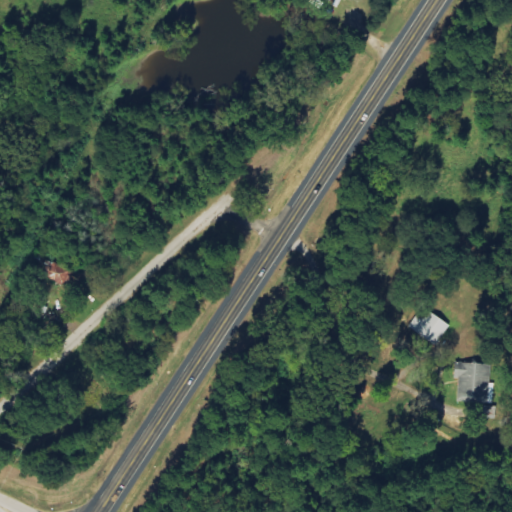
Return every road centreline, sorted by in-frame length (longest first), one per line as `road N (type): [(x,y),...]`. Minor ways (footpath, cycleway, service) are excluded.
road 1 (trunk): [(99,511),(434,0)]
road 2 (residential): [(0,406),(219,205),(281,236)]
